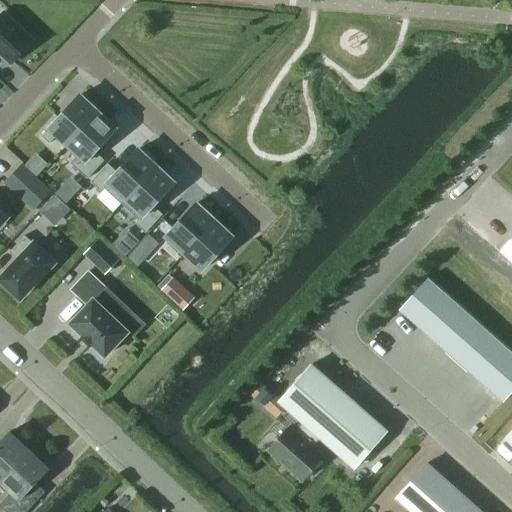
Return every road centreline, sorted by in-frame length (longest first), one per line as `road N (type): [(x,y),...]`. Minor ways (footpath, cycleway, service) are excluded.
road 1 (unclassified): [(511,490),(347,344),(340,329),(347,311),(511,135)]
road 2 (residential): [(72,44),(267,226)]
road 3 (residential): [(187,511),(0,334)]
